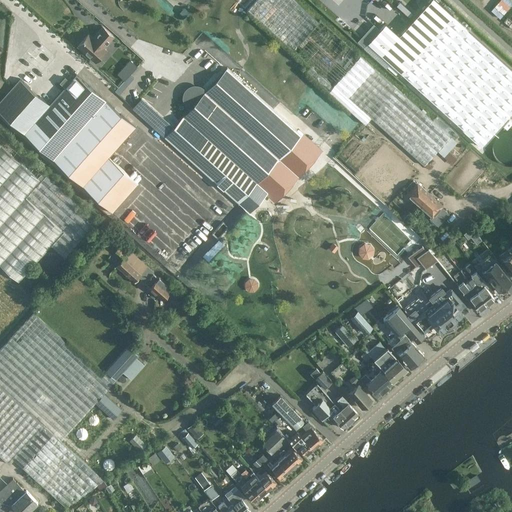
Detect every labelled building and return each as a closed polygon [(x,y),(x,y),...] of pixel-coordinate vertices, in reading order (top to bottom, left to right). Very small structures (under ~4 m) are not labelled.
[(367,120),(369,118),(397,144),(422,166),(449,136),(424,114),(360,56),(352,49),(320,19),(318,21),(294,0),(258,0),(247,12),(367,120)] [(317,0),(329,10),(338,0),(317,0)] [(511,113),(511,68),(435,0),(429,0),(398,35),(385,23),(379,29),(373,24),(356,42),(363,48),(385,68),(389,63),(482,147),(511,113)] [(189,12),(184,7),(179,13),(184,17),(189,12)] [(88,34),(78,46),(89,57),(90,59),(92,61),(94,61),(95,62),(106,50),(104,48),(114,37),(103,27),(93,38),(88,34)] [(124,81),(137,66),(130,60),(117,74),(124,81)] [(141,98),(132,108),(239,203),(256,183),(279,158),(295,173),(319,149),(227,67),(204,92),(203,90),(201,88),(198,87),(195,87),(192,87),(190,88),(188,90),(186,91),(185,94),(184,96),(184,99),(185,102),(186,104),(188,106),(190,108),(173,127),(141,98)] [(0,111),(112,212),(138,184),(108,157),(136,127),(76,75),(50,105),(20,78),(0,100),(0,111)] [(0,133),(0,264),(19,281),(51,245),(64,256),(96,220),(46,175),(46,174),(0,133)] [(457,142),(451,137),(437,152),(443,157),(457,142)] [(279,158),(256,183),(272,198),(295,173),(279,158)] [(491,180),(493,179),(497,183),(500,181),(495,176),(488,170),(484,174),(491,180)] [(442,205),(417,183),(407,193),(431,216),(430,218),(438,225),(439,223),(448,213),(440,207),(442,205)] [(472,227),(463,234),(467,239),(476,232),(472,228),(472,227)] [(115,251),(122,258),(115,265),(133,281),(138,276),(144,281),(162,298),(169,290),(164,285),(166,283),(159,277),(157,278),(152,273),(153,271),(123,243),(115,251)] [(334,253),(338,247),(333,243),(328,248),(334,253)] [(358,246),(358,253),(361,258),(368,259),(373,255),(374,248),(369,243),(364,243),(358,246)] [(502,259),(511,272),(511,243),(506,248),(511,253),(502,259)] [(410,260),(416,267),(421,263),(416,257),(421,253),(417,248),(412,253),(415,256),(410,260)] [(429,294),(443,284),(447,290),(457,283),(439,259),(416,275),(429,294)] [(468,272),(474,268),(470,263),(464,267),(468,272)] [(495,263),(483,272),(498,291),(510,282),(495,263)] [(472,278),(468,281),(486,305),(494,299),(485,287),(486,286),(476,272),(470,276),(472,278)] [(245,283),(245,288),(249,292),(254,292),(258,288),(258,282),(254,279),(249,278),(245,283)] [(462,282),(457,286),(462,293),(467,300),(469,299),(478,311),(486,305),(468,281),(464,284),(462,282)] [(408,314),(420,329),(425,324),(428,328),(434,323),(440,331),(443,328),(447,325),(447,326),(448,326),(449,326),(450,325),(451,324),(452,324),(453,323),(454,322),(455,321),(455,320),(455,319),(462,313),(455,306),(461,301),(451,289),(446,293),(441,288),(408,314)] [(366,298),(354,307),(361,315),(372,307),(366,298)] [(421,333),(409,319),(398,305),(382,318),(390,327),(397,335),(405,329),(416,343),(424,337),(421,333)] [(372,328),(357,311),(349,318),(364,335),(372,328)] [(34,312),(0,349),(0,386),(61,441),(95,403),(113,419),(121,409),(104,393),(111,385),(121,374),(122,372),(131,380),(144,365),(143,363),(136,357),(138,355),(133,350),(128,345),(105,370),(102,374),(34,312)] [(356,341),(342,325),(334,331),(348,347),(356,341)] [(405,334),(398,340),(417,362),(424,356),(412,342),(407,346),(404,343),(409,339),(405,334)] [(417,362),(398,340),(391,346),(395,351),(399,347),(402,350),(398,354),(410,368),(417,362)] [(379,341),(369,350),(375,358),(374,360),(393,382),(407,370),(387,348),(386,349),(379,341)] [(336,380),(349,369),(342,361),(329,372),(336,380)] [(332,381),(322,370),(318,365),(310,373),(314,378),(324,389),(332,381)] [(366,383),(377,396),(392,383),(380,370),(371,379),(366,374),(359,380),(364,385),(366,383)] [(349,380),(352,383),(353,385),(358,380),(354,375),(349,380)] [(362,408),(371,399),(358,384),(348,393),(362,408)] [(0,386),(0,455),(9,464),(13,459),(66,506),(103,480),(61,441),(0,386)] [(280,394),(272,402),(296,429),(305,421),(280,394)] [(352,407),(349,404),(341,395),(336,399),(338,401),(342,406),(339,408),(350,421),(352,419),(357,414),(352,407)] [(322,400),(313,408),(322,419),(328,413),(335,420),(336,419),(343,427),(350,421),(339,408),(335,412),(331,407),(330,409),(322,400)] [(302,425),(306,428),(307,430),(303,434),(314,447),(323,439),(313,428),(315,426),(308,420),(302,425)] [(194,422),(188,428),(197,439),(204,433),(194,422)] [(273,453),(287,440),(277,428),(262,442),(273,453)] [(303,434),(301,436),(297,431),(288,439),(296,449),(299,447),(306,455),(314,447),(303,434)] [(183,436),(191,446),(197,442),(189,432),(183,436)] [(182,448),(178,443),(173,447),(177,452),(182,448)] [(164,458),(170,453),(165,447),(159,452),(164,458)] [(283,448),(281,450),(295,465),(302,459),(292,447),(287,452),(283,448)] [(295,465),(281,450),(279,452),(282,456),(278,460),(288,471),(295,465)] [(160,459),(155,452),(147,457),(153,465),(160,459)] [(262,463),(268,458),(263,453),(257,458),(262,462),(262,463)] [(262,462),(257,458),(252,462),(257,466),(262,462)] [(281,478),(288,471),(278,460),(272,465),(269,461),(267,463),(281,478)] [(145,462),(136,468),(141,475),(149,469),(145,462)] [(237,468),(230,475),(237,482),(244,476),(237,468)] [(245,477),(249,473),(245,468),(241,472),(244,476),(245,477)] [(268,489),(255,474),(253,471),(250,474),(252,476),(248,480),(251,484),(261,495),(265,492),(268,489)] [(257,472),(255,474),(268,489),(276,482),(265,471),(260,475),(257,472)] [(208,478),(220,491),(223,488),(211,475),(208,478)] [(12,478),(1,487),(0,488),(0,511),(2,511),(5,509),(12,504),(18,511),(26,511),(38,502),(34,498),(26,489),(24,491),(12,478)] [(211,484),(210,484),(206,479),(200,484),(204,489),(203,489),(212,500),(219,494),(211,484)] [(100,490),(107,485),(103,480),(96,486),(100,490)] [(110,489),(117,484),(115,480),(107,485),(110,489)] [(248,480),(243,484),(241,487),(254,502),(261,495),(251,484),(248,480)] [(134,488),(130,482),(123,486),(127,492),(134,488)] [(238,487),(226,496),(233,504),(238,511),(248,511),(250,511),(241,498),(244,495),(238,487)] [(98,502),(95,496),(89,500),(92,505),(98,502)] [(222,502),(217,506),(221,511),(238,511),(233,504),(227,508),(222,502)]
